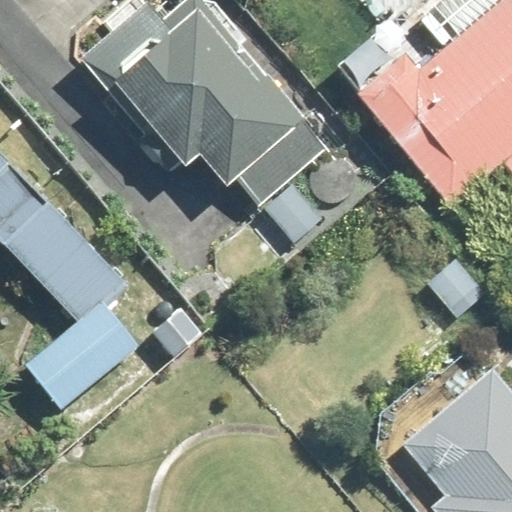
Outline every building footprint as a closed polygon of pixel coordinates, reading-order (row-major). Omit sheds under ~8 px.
[(111,37),(81,64),(183,177),(198,164),(227,196),(237,187),(258,210),(326,149),(196,0),(193,0),(182,10),(171,0),(166,0),(151,14),(137,0),(131,0),(101,25),(111,37)] [(511,0),(432,0),(413,16),(441,49),(416,70),(402,54),(353,94),(471,237),(511,202),(511,0)] [(0,250),(69,324),(15,375),(63,427),(142,354),(102,312),(120,296),(0,168),(0,250)] [(262,210),(292,244),(321,218),(291,184),(262,210)] [(457,259),(427,284),(458,318),(487,294),(457,259)] [(447,506),(439,511),(511,511),(511,402),(491,378),(402,453),(447,506)]
